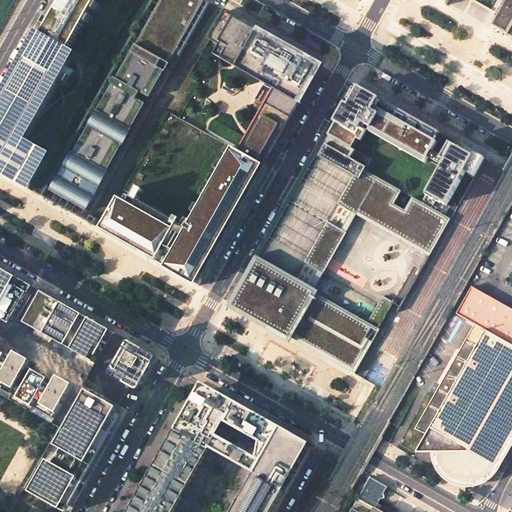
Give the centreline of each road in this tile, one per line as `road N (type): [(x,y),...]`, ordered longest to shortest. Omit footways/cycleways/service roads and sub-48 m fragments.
road 1 (residential): [(355,47),(185,351)]
road 2 (residential): [(185,351),(470,511)]
road 3 (residential): [(0,246),(185,351)]
road 4 (residential): [(185,351),(94,511)]
road 5 (residential): [(355,47),(511,136)]
